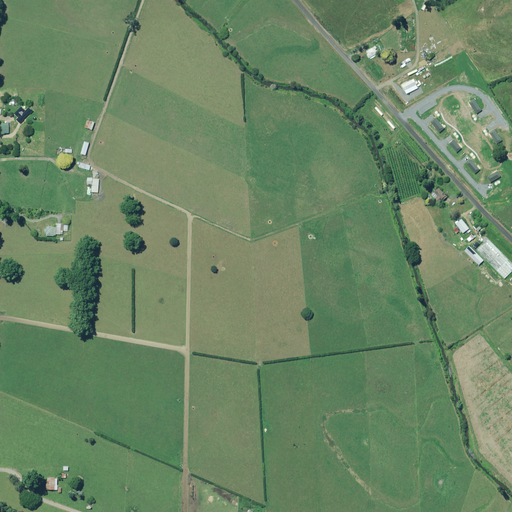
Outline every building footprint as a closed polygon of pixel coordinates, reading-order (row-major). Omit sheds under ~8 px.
[(378,50),(374,43),(370,45),(372,49),(368,51),(370,54),(368,54),(371,58),(379,53),(377,51),(378,50)] [(97,123),(89,120),(87,127),(94,130),(97,123)] [(11,123),(9,123),(9,121),(6,121),(5,123),(3,123),(3,133),(11,133),(11,123)] [(91,143),(86,141),(82,154),(87,155),(91,143)] [(94,166),(79,162),(79,164),(81,165),(80,167),(93,171),(94,166)] [(94,178),(89,178),(89,184),(94,184),(93,192),(100,193),(101,179),(94,178)] [(448,196),(440,188),(433,195),(439,201),(443,198),(444,200),(448,196)] [(471,228),(463,219),(457,224),(459,226),(457,227),(461,231),(462,230),(465,234),(471,228)] [(48,234),(48,236),(56,236),(56,235),(57,235),(57,234),(64,234),(64,231),(69,231),(69,224),(58,224),(58,225),(50,225),(50,227),(48,227),(48,229),(46,229),(46,234),(48,234)] [(511,273),(511,261),(488,237),(484,241),(486,244),(479,251),(506,279),(511,273)] [(485,260),(471,246),(466,251),(479,264),(480,262),(482,263),(485,260)] [(59,490),(59,479),(58,479),(58,478),(49,478),(49,481),(48,481),(48,490),(59,490)]
